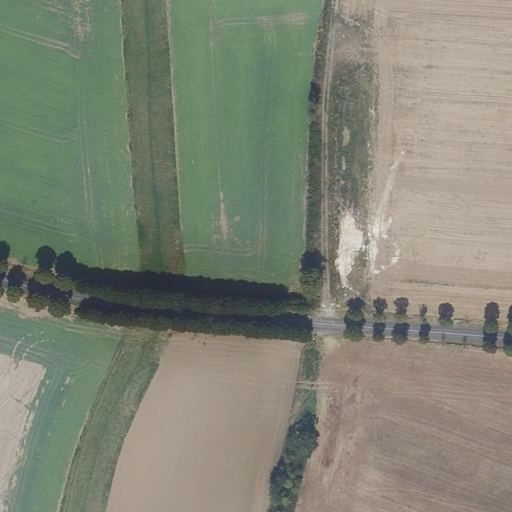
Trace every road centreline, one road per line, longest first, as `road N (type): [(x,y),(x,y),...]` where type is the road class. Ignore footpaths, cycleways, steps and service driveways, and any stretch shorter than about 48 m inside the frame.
road 1 (tertiary): [(511,337),(140,309),(0,278)]
road 2 (track): [(331,0),(323,176),(330,324)]
